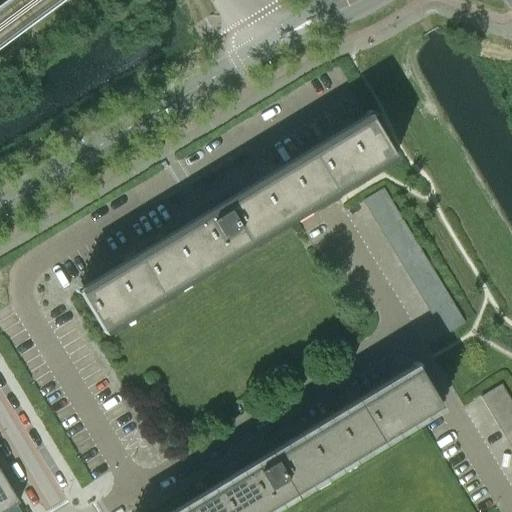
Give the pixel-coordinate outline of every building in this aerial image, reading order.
[(187,214),(194,226),(81,294),(80,293),(79,294),(102,331),(103,330),(103,329),(189,277),(390,156),(391,157),(392,156),(369,118),(368,119),(369,120),(248,193),(241,182),(239,183),(240,185),(206,206),(206,205),(204,206),(205,207),(190,215),(189,213),(187,214)] [(368,212),(389,200),(382,189),(362,201),(368,212)] [(374,223),(395,210),(389,200),(368,212),(374,223)] [(381,233),(401,220),(395,210),(374,223),(381,233)] [(387,243),(408,231),(401,220),(381,233),(387,243)] [(393,253),(414,241),(408,231),(387,243),(393,253)] [(399,264),(420,251),(414,241),(393,253),(399,264)] [(405,274),(426,262),(420,251),(399,264),(405,274)] [(412,284),(432,272),(426,262),(405,274),(412,284)] [(418,295),(439,282),(432,272),(412,284),(418,295)] [(424,305),(445,292),(439,282),(418,295),(424,305)] [(430,315),(451,303),(445,292),(424,305),(430,315)] [(436,325),(457,313),(451,303),(430,315),(436,325)] [(457,313),(436,325),(443,336),(464,324),(457,313)] [(261,511),(408,423),(437,406),(437,407),(439,406),(416,369),(415,370),(415,371),(294,444),(287,432),(285,434),(286,436),(253,456),(252,456),(251,457),(237,466),(235,464),(233,465),(240,476),(180,511),(261,511)] [(480,397),(486,408),(507,395),(500,384),(480,397)] [(486,408),(492,418),(511,406),(511,403),(507,395),(486,408)] [(511,406),(492,418),(499,428),(511,420),(511,406)] [(511,420),(499,428),(505,439),(511,434),(511,420)] [(0,511),(3,511),(18,503),(0,472),(0,511)]
